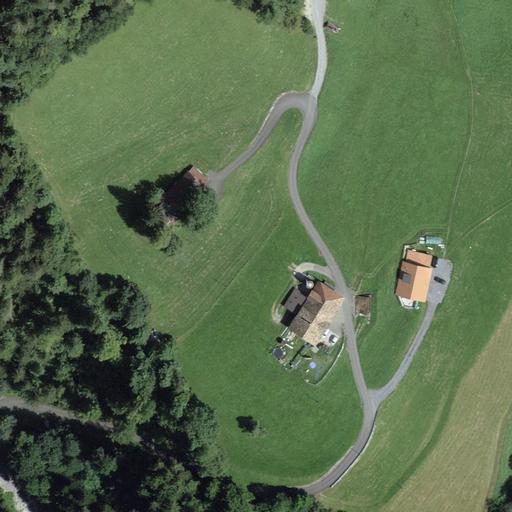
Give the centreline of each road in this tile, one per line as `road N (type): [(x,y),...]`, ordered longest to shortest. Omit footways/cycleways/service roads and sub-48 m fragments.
road 1 (residential): [(0,410),(132,437),(231,490),(312,489),(345,463),(367,429),(368,403),(342,283),(294,193),(309,107),(285,103),(251,150),(210,183)]
road 2 (track): [(368,403),(393,384),(426,326),(447,256)]
